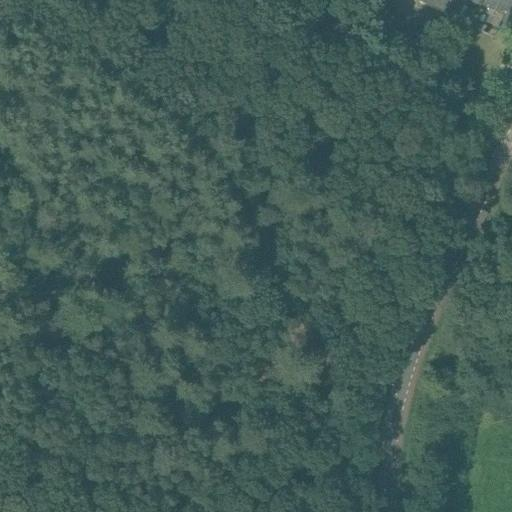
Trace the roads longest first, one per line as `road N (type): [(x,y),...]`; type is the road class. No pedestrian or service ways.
road 1 (unclassified): [(388,511),(399,403),(417,339),(511,138)]
road 2 (track): [(281,0),(507,147)]
